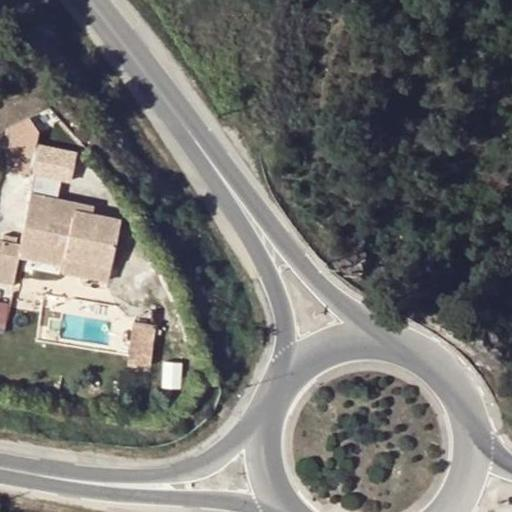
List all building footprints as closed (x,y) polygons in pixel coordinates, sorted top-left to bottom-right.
[(8,168),(31,172),(40,130),(32,116),(12,126),(8,168)] [(67,251),(107,261),(116,218),(75,209),(77,201),(32,191),(21,242),(0,238),(0,239),(0,279),(14,283),(20,254),(64,265),(67,251)] [(102,280),(107,261),(67,251),(64,265),(62,272),(102,280)] [(0,297),(0,328),(8,329),(9,299),(0,297)] [(128,361),(150,364),(154,338),(154,323),(134,320),(128,361)]
